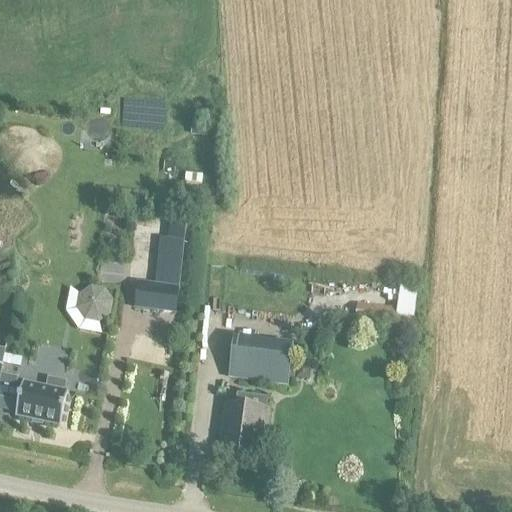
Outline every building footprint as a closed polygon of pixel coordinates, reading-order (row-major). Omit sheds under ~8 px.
[(135,310),(177,315),(180,288),(138,284),(135,310)] [(91,288),(80,296),(77,310),(85,323),(99,325),(111,317),(114,302),(105,291),(91,288)] [(395,331),(396,324),(398,311),(357,305),(354,326),(395,331)] [(301,356),(326,352),(322,326),(298,330),(301,356)] [(289,387),(291,374),(294,347),(234,339),(228,379),(289,387)] [(4,355),(2,365),(3,365),(12,367),(14,357),(13,357),(4,355)] [(1,378),(0,380),(0,398),(20,403),(16,418),(61,428),(69,394),(24,384),(23,388),(16,387),(17,381),(1,378)] [(225,406),(218,458),(255,463),(259,434),(267,435),(270,412),(265,412),(267,399),(239,395),(237,408),(225,406)]
